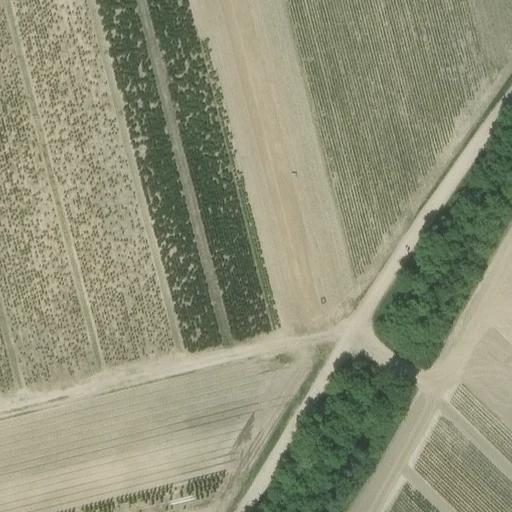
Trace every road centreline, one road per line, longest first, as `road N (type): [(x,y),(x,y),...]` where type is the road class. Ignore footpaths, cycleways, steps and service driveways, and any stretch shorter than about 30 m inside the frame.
road 1 (track): [(235,511),(452,177),(511,99)]
road 2 (track): [(0,417),(355,329)]
